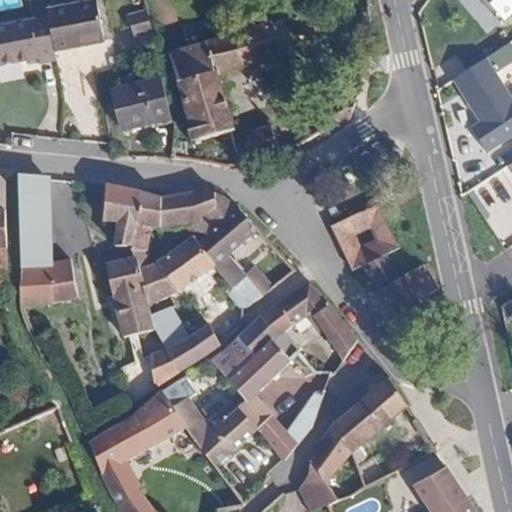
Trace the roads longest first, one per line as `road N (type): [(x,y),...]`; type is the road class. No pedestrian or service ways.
road 1 (residential): [(270,188),(412,370),(458,387),(482,386)]
road 2 (tertiary): [(413,98),(482,386)]
road 3 (residential): [(0,160),(210,175),(270,188)]
road 4 (residential): [(270,188),(413,98)]
road 5 (tertiary): [(482,386),(510,511)]
